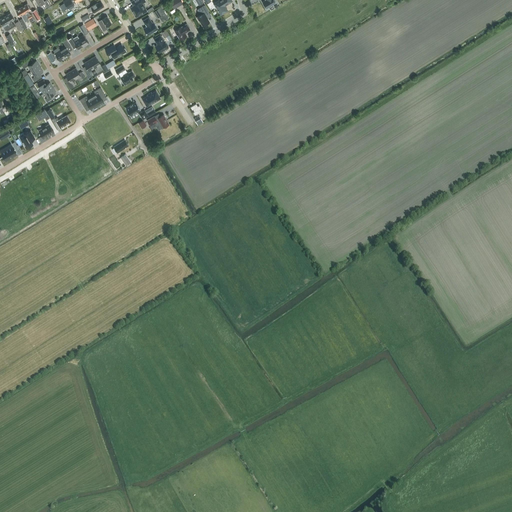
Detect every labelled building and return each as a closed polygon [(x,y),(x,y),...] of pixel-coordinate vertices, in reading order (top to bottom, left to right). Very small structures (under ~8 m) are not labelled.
[(64,0),(63,1),(69,10),(72,8),(71,5),(73,3),(75,1),(77,3),(81,0),(64,0)] [(145,1),(144,0),(133,0),(132,1),(134,5),(131,8),(136,16),(142,12),(142,13),(147,11),(142,3),(145,1)] [(180,0),(170,0),(165,3),(167,6),(171,4),(174,9),(183,3),(180,0)] [(224,5),(232,1),(231,0),(219,0),(214,3),(221,14),(227,10),(224,5)] [(104,6),(101,2),(98,4),(97,3),(94,5),(93,4),(90,6),(91,7),(87,9),(89,12),(93,10),(94,13),(98,11),(101,8),(104,6)] [(27,3),(22,7),(29,19),(30,21),(34,19),(31,14),(30,14),(29,13),(28,12),(27,11),(31,9),(27,3)] [(210,14),(205,5),(197,9),(201,15),(198,16),(198,17),(197,17),(199,21),(200,20),(203,25),(209,22),(206,16),(210,14)] [(161,6),(158,8),(153,12),(157,18),(162,15),(163,16),(165,17),(166,16),(167,15),(161,6)] [(19,16),(22,14),(24,18),(23,18),(25,21),(29,19),(22,7),(16,10),(19,16)] [(11,13),(5,16),(12,29),(16,27),(14,24),(13,24),(11,21),(14,19),(11,13)] [(81,18),(84,23),(91,19),(88,14),(81,18)] [(12,29),(5,16),(0,19),(0,20),(5,29),(7,28),(9,31),(12,29)] [(102,19),(98,22),(104,31),(108,28),(106,26),(111,23),(107,16),(102,19)] [(156,31),(157,29),(153,22),(152,23),(149,17),(143,20),(147,26),(144,28),(148,35),(154,31),(155,32),(156,31)] [(93,18),(84,23),(88,30),(95,26),(97,25),(96,22),(93,18)] [(15,23),(19,30),(23,28),(18,21),(15,23)] [(185,33),(190,29),(187,23),(182,27),(181,26),(175,31),(180,40),(181,39),(182,39),(183,40),(184,39),(184,38),(184,37),(187,35),(185,33)] [(83,24),(79,26),(84,34),(88,32),(83,24)] [(161,32),(164,38),(167,36),(169,34),(166,29),(161,32)] [(10,33),(5,36),(9,43),(12,41),(14,40),(10,33)] [(84,35),(79,38),(84,46),(89,43),(84,35)] [(168,47),(164,40),(160,35),(154,39),(158,44),(155,46),(160,53),(168,47)] [(79,49),(84,46),(79,38),(78,36),(73,38),(71,36),(68,39),(73,47),(76,45),(79,49)] [(65,46),(60,49),(65,57),(71,54),(67,47),(70,45),(66,39),(63,41),(65,46)] [(109,55),(112,53),(115,58),(123,53),(127,51),(125,48),(124,48),(121,44),(116,47),(114,44),(106,49),(109,55)] [(55,52),(52,54),(54,57),(57,55),(60,61),(65,57),(60,49),(59,47),(53,50),(55,52)] [(95,67),(101,64),(95,56),(90,59),(95,67)] [(92,75),(89,71),(95,67),(90,59),(84,63),(88,69),(85,71),(89,77),(92,75)] [(28,65),(31,71),(40,66),(36,60),(29,64),(27,61),(21,65),(24,68),(28,65)] [(113,60),(105,64),(108,69),(116,64),(113,60)] [(128,73),(128,72),(126,73),(124,70),(125,70),(123,65),(115,69),(118,74),(122,72),(124,75),(121,77),(125,85),(133,80),(132,77),(135,76),(132,71),(128,73)] [(43,71),(40,66),(31,71),(35,76),(32,78),(34,81),(40,78),(38,74),(43,71)] [(76,67),(71,70),(76,79),(81,76),(82,78),(85,77),(82,71),(79,73),(76,67)] [(76,79),(71,70),(66,74),(70,81),(66,83),(70,89),(74,87),(71,82),(76,79)] [(113,74),(110,70),(104,74),(106,78),(113,74)] [(44,80),(38,83),(43,93),(44,92),(53,87),(50,82),(46,84),(44,80)] [(53,87),(44,92),(47,97),(45,99),(47,101),(52,98),(50,96),(56,92),(53,87)] [(102,99),(106,96),(100,87),(94,91),(96,94),(92,96),(98,106),(104,102),(102,99)] [(156,91),(152,93),(151,92),(147,94),(148,95),(142,99),(147,106),(160,98),(156,91)] [(91,109),(98,106),(92,96),(88,98),(86,96),(80,99),(86,109),(90,106),(91,109)] [(141,109),(136,102),(133,104),(132,103),(132,104),(131,105),(131,104),(130,105),(126,108),(130,116),(131,115),(140,110),(141,109)] [(201,111),(199,108),(200,108),(197,103),(190,106),(194,114),(201,111)] [(48,114),(45,110),(39,113),(41,118),(48,114)] [(143,119),(144,118),(148,116),(145,110),(140,112),(139,113),(143,119)] [(155,116),(147,120),(151,125),(158,121),(162,128),(170,124),(164,114),(156,119),(155,116)] [(60,128),(71,121),(67,115),(59,119),(57,117),(55,118),(56,121),(60,128)] [(200,115),(194,118),(198,125),(203,122),(200,115)] [(42,136),(43,139),(49,136),(48,135),(50,134),(51,134),(50,134),(54,132),(49,124),(39,130),(41,134),(40,134),(41,135),(41,134),(43,136),(42,136)] [(25,137),(21,139),(26,148),(33,144),(31,141),(35,138),(30,131),(24,134),(25,137)] [(114,147),(112,149),(114,153),(117,152),(118,153),(129,145),(125,139),(114,147)] [(83,154),(82,154),(86,160),(96,153),(100,160),(104,157),(97,146),(93,149),(89,141),(82,145),(83,145),(79,147),(83,154)] [(9,158),(15,155),(14,154),(16,153),(12,146),(1,152),(3,155),(4,156),(0,157),(0,158),(4,156),(4,157),(5,158),(6,160),(9,158)] [(73,171),(80,167),(82,171),(86,168),(76,151),(72,153),(70,149),(62,154),(73,171)] [(126,165),(131,162),(126,154),(121,158),(126,165)] [(43,165),(51,178),(59,173),(52,160),(43,165)] [(113,167),(102,173),(105,177),(116,171),(113,167)]
